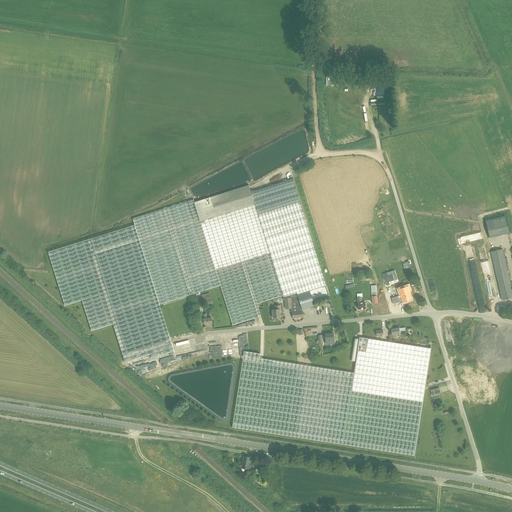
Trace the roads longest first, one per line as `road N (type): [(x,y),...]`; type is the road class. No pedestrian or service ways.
road 1 (unclassified): [(476,480),(0,405)]
road 2 (unclassified): [(478,473),(432,313)]
road 3 (track): [(227,511),(147,461),(137,427)]
road 4 (primary): [(110,511),(0,463)]
